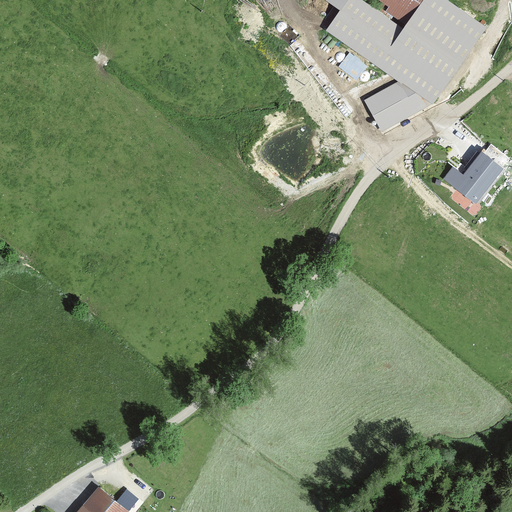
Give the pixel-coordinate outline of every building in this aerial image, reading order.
[(441,0),(327,0),(341,10),(327,29),(388,74),(389,74),(429,103),(483,30),(441,0)] [(340,68),(361,78),(369,62),(349,51),(340,68)] [(461,176),(454,185),(471,199),(505,157),(488,143),(478,155),(461,176)] [(462,168),(465,171),(478,155),(474,153),(462,168)] [(444,177),(454,185),(461,176),(451,168),(444,177)] [(122,495),(118,499),(111,493),(101,486),(88,503),(99,511),(127,511),(134,504),(122,495)] [(99,511),(88,503),(80,511),(99,511)]
